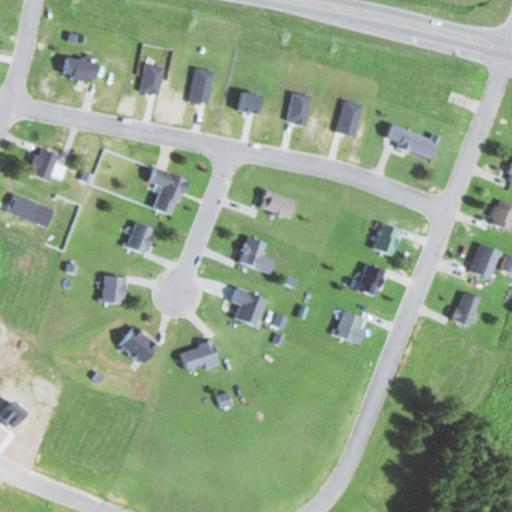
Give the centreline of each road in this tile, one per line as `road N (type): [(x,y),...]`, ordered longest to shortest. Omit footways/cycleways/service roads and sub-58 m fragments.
road 1 (residential): [(111,511),(328,497),(350,464),(510,47)]
road 2 (residential): [(0,100),(345,166),(451,203)]
road 3 (primary): [(311,0),(510,47)]
road 4 (residential): [(176,289),(233,146)]
road 5 (residential): [(34,0),(0,127)]
